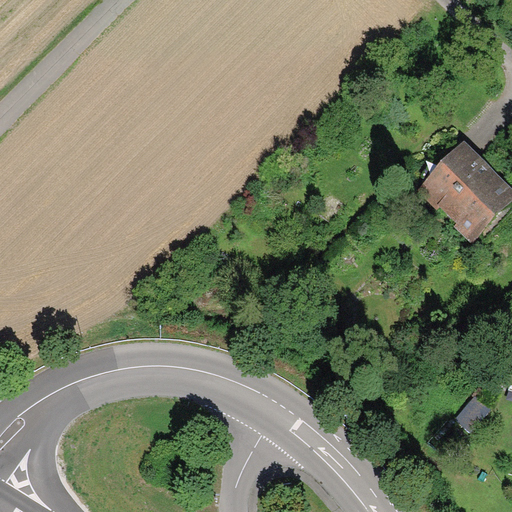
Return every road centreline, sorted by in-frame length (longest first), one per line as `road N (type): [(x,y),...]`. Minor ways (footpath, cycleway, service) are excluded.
road 1 (tertiary): [(278,408),(191,368),(142,365),(103,373),(31,414)]
road 2 (residential): [(118,0),(0,114)]
road 3 (tertiary): [(381,511),(355,473),(278,408)]
